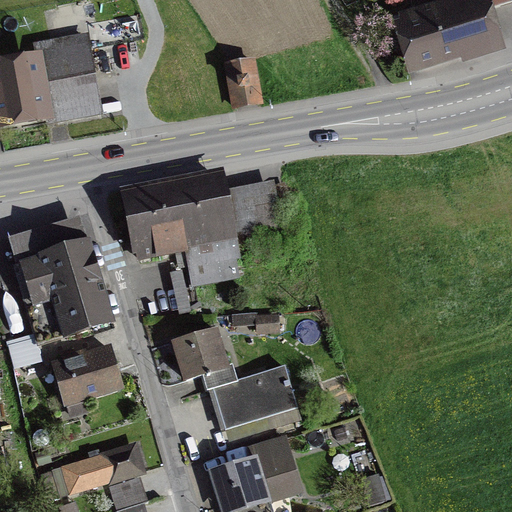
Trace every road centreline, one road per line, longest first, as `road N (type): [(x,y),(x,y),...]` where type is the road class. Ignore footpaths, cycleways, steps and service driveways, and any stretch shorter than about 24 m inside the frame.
road 1 (primary): [(88,166),(415,116),(511,92)]
road 2 (residential): [(88,166),(190,511)]
